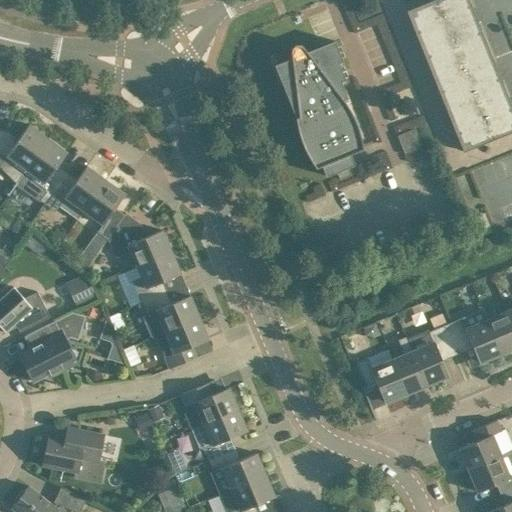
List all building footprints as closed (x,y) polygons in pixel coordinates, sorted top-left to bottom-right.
[(511,107),(468,0),(431,0),(406,10),(463,151),(511,131),(511,107)] [(291,57),(293,72),(280,80),(295,117),(297,128),(299,133),(301,141),(304,148),(307,154),(310,159),(313,163),(316,168),(321,165),(326,176),(336,171),(339,179),(354,173),(351,166),(354,164),(350,154),(363,149),(362,142),(361,137),(359,131),(357,126),(355,120),(353,115),(350,109),(347,106),(343,99),(347,98),(340,81),(345,79),(338,63),(342,61),(336,45),(313,59),(307,51),(303,47),(301,45),(298,44),(296,44),(292,46),(291,48),(291,52),(291,57)] [(0,129),(0,166),(9,173),(16,183),(23,173),(47,138),(28,124),(18,138),(7,130),(0,129)] [(398,133),(405,152),(419,147),(413,128),(398,133)] [(40,200),(45,203),(49,198),(66,173),(57,166),(67,152),(47,138),(23,173),(16,183),(15,184),(40,201),(40,200)] [(77,219),(83,210),(105,180),(86,166),(76,180),(66,173),(49,198),(45,203),(53,209),(57,209),(58,206),(77,219)] [(121,218),(112,211),(125,193),(105,180),(83,210),(102,224),(97,232),(107,239),(121,218)] [(119,257),(131,252),(136,266),(171,251),(162,229),(142,238),(138,230),(136,229),(140,223),(126,212),(121,218),(107,239),(114,255),(119,257)] [(22,233),(25,224),(14,221),(11,230),(22,233)] [(0,271),(13,255),(0,248),(0,271)] [(83,272),(93,258),(83,251),(73,263),(83,272)] [(136,266),(145,287),(136,291),(141,303),(169,291),(164,280),(180,273),(171,251),(136,266)] [(97,299),(91,285),(87,287),(82,276),(66,283),(77,308),(97,299)] [(13,287),(2,297),(0,298),(0,330),(15,323),(19,332),(50,316),(37,292),(24,299),(13,287)] [(199,317),(189,295),(174,302),(169,291),(141,303),(143,308),(146,314),(142,315),(152,338),(155,336),(164,332),(164,331),(199,317)] [(511,323),(507,311),(489,318),(485,308),(482,309),(501,353),(511,347),(511,323)] [(480,361),(501,353),(482,309),(462,317),(450,322),(460,346),(471,341),(480,361)] [(66,338),(70,336),(78,339),(85,315),(73,311),(24,336),(30,349),(19,354),(33,381),(47,374),(51,375),(78,362),(76,357),(78,351),(72,349),(66,338)] [(164,332),(155,336),(164,356),(169,368),(197,356),(192,345),(208,339),(199,317),(164,331),(164,332)] [(460,346),(450,322),(439,327),(449,350),(460,346)] [(439,327),(433,329),(428,331),(427,331),(407,339),(426,384),(447,375),(438,355),(449,350),(439,327)] [(346,348),(355,344),(350,332),(341,336),(346,348)] [(403,355),(392,359),(406,393),(426,384),(407,339),(406,337),(397,341),(403,355)] [(406,393),(392,359),(372,368),(367,357),(356,362),(366,386),(377,381),(386,401),(406,393)] [(191,428),(237,409),(228,387),(212,394),(208,382),(180,394),(189,415),(186,416),(191,428)] [(203,449),(208,460),(236,448),(231,437),(247,430),(237,409),(191,428),(200,448),(203,449)] [(153,426),(147,412),(134,417),(140,431),(153,426)] [(459,448),(468,470),(511,450),(511,441),(506,428),(501,430),(496,420),(473,430),(477,440),(459,448)] [(102,463),(98,462),(104,434),(67,426),(64,440),(48,437),(42,465),(62,469),(78,472),(100,477),(102,463)] [(177,470),(186,465),(177,447),(168,452),(177,470)] [(221,467),(230,488),(219,493),(219,494),(265,474),(256,452),(240,459),(236,448),(208,460),(212,471),(221,467)] [(511,450),(468,470),(477,491),(495,483),(500,494),(511,488),(511,450)] [(262,511),(259,503),(274,496),(265,474),(219,494),(227,511),(262,511)] [(54,505),(44,498),(28,485),(25,489),(21,490),(14,499),(14,503),(11,507),(17,511),(70,511),(71,510),(74,511),(79,511),(86,499),(60,487),(53,502),(56,503),(54,505)] [(177,486),(158,493),(164,508),(173,505),(175,511),(178,511),(187,509),(177,486)] [(486,511),(485,511),(511,511),(511,488),(500,494),(504,504),(486,511)]
